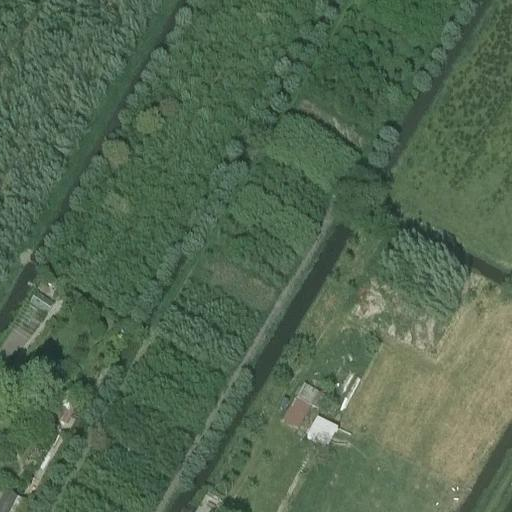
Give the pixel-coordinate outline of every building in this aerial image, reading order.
[(50,376),(39,394),(57,405),(68,387),(50,376)] [(295,403),(283,423),(297,431),(309,411),(295,403)] [(316,420),(307,439),(325,448),(334,429),(316,420)] [(0,511),(7,511),(14,499),(2,492),(0,495),(0,511)] [(17,501),(10,511),(19,511),(24,505),(17,501)]
